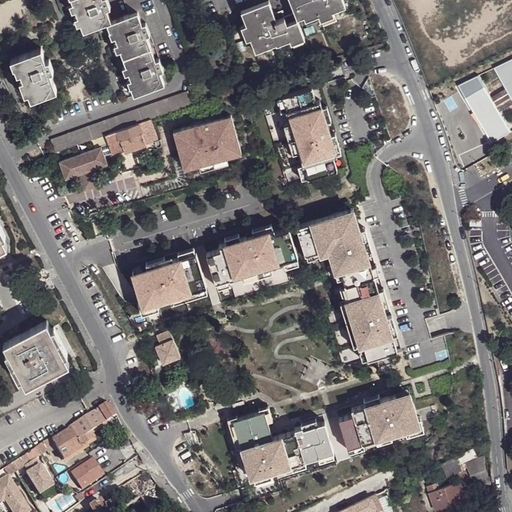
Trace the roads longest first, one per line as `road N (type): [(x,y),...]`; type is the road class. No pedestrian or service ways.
road 1 (residential): [(0,148),(108,351),(121,393),(195,511)]
road 2 (residential): [(450,204),(486,365),(503,511)]
road 3 (residential): [(372,0),(438,152),(450,204)]
